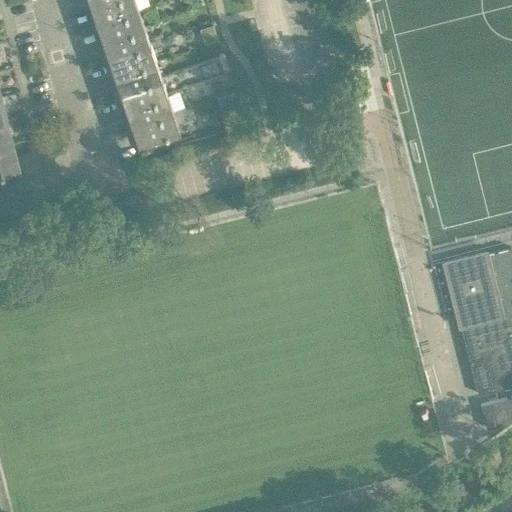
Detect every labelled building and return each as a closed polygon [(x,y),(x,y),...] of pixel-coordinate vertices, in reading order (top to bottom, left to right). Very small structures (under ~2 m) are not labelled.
[(137,6),(135,0),(99,0),(90,3),(96,20),(137,6)] [(143,23),(138,8),(137,6),(96,20),(102,37),(143,23)] [(149,41),(144,25),(143,23),(102,37),(108,54),(149,41)] [(155,58),(152,49),(149,41),(108,54),(114,71),(155,58)] [(161,74),(155,58),(114,71),(119,88),(161,74)] [(213,60),(202,64),(205,71),(216,68),(213,60)] [(167,92),(161,74),(119,88),(125,106),(167,92)] [(222,81),(213,84),(217,95),(226,92),(222,81)] [(173,109),(167,92),(125,106),(131,123),(173,109)] [(186,103),(185,121),(194,121),(195,104),(186,103)] [(178,126),(173,109),(131,123),(137,140),(137,141),(165,132),(179,127),(179,126),(178,126)] [(7,118),(0,119),(0,144),(13,141),(7,118)] [(165,132),(137,141),(141,154),(142,154),(169,145),(165,132)] [(360,142),(358,136),(348,139),(350,144),(360,142)] [(0,170),(19,166),(13,141),(0,144),(0,170)] [(511,384),(511,251),(511,246),(486,252),(486,250),(443,260),(457,315),(460,314),(463,324),(460,325),(477,393),(511,384)] [(511,420),(511,394),(480,403),(486,427),(511,420)]
